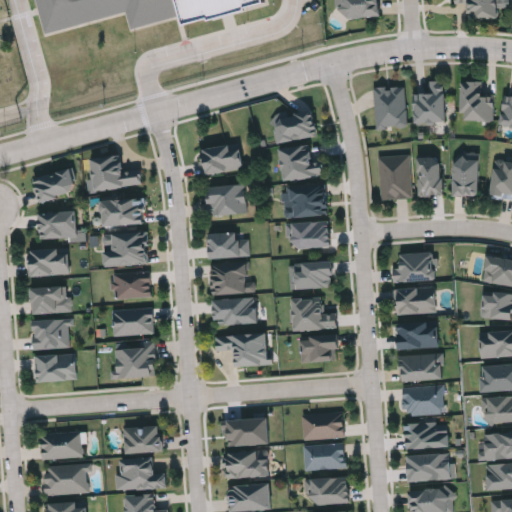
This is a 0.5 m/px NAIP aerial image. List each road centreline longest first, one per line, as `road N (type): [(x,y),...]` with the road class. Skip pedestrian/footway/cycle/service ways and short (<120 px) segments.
road 1 (residential): [(383,511),(359,169),(332,63)]
road 2 (residential): [(157,114),(177,196),(200,511)]
road 3 (residential): [(12,413),(373,385)]
road 4 (residential): [(305,70),(0,154)]
road 5 (residential): [(19,511),(0,266)]
road 6 (residential): [(511,48),(418,47),(305,70)]
road 7 (residential): [(362,229),(460,224),(511,236)]
